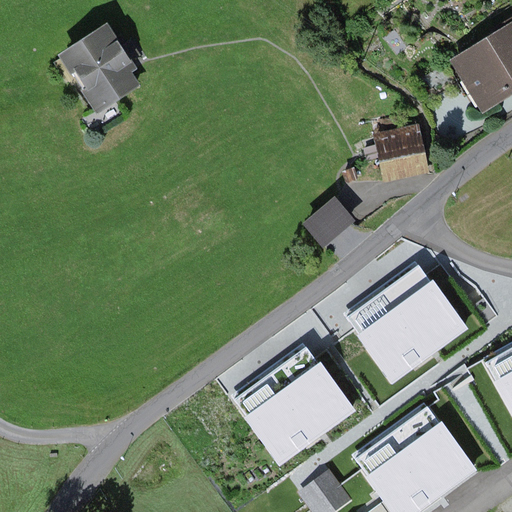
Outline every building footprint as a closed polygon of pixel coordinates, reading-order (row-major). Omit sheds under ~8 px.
[(511,22),(497,32),(500,37),(458,63),(485,104),(511,87),(511,22)] [(108,29),(62,59),(97,111),(135,86),(124,69),(123,67),(138,57),(131,47),(123,52),(108,29)] [(398,29),(379,41),(389,57),(408,46),(398,29)] [(417,130),(373,138),(381,181),(425,173),(417,130)] [(333,202),(306,225),(321,243),(348,220),(333,202)] [(418,267),(347,318),(392,381),(427,356),(463,330),(418,267)] [(511,347),(485,363),(511,411),(511,347)] [(304,349),(234,399),(279,463),(315,437),(349,413),(304,349)] [(425,409),(355,460),(393,511),(415,511),(472,471),(425,409)] [(327,474),(302,493),(316,511),(328,511),(346,499),(327,474)]
